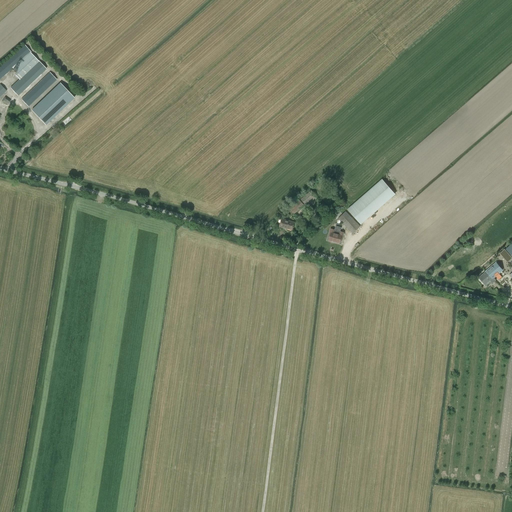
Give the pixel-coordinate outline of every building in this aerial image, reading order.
[(31,52),(25,45),(0,67),(0,79),(12,69),(12,68),(13,69),(17,70),(15,75),(20,79),(19,80),(11,88),(18,96),(18,95),(22,92),(47,69),(39,61),(38,61),(30,53),(31,52)] [(50,72),(25,96),(22,99),(29,107),(57,80),(50,72)] [(61,83),(32,110),(46,125),(75,98),(61,83)] [(348,209),(360,223),(394,193),(382,179),(348,209)] [(305,205),(316,195),(311,190),(301,199),(305,205)] [(300,201),(298,203),(290,210),(294,214),(304,205),(300,201)] [(353,233),(360,226),(346,211),(338,218),(353,233)] [(292,230),(294,222),(282,219),(279,226),(292,230)] [(336,230),(334,230),(330,229),(328,236),(330,236),(329,240),(339,243),(340,239),(342,240),(344,232),(339,231),(339,232),(335,231),(336,230)] [(482,281),(482,282),(482,283),(484,284),(485,285),(492,279),(492,280),(503,271),(496,263),(485,272),(486,273),(484,274),(483,273),(484,273),(482,271),(478,274),(481,276),(479,278),(480,279),(479,280),(481,281),(482,281)]
